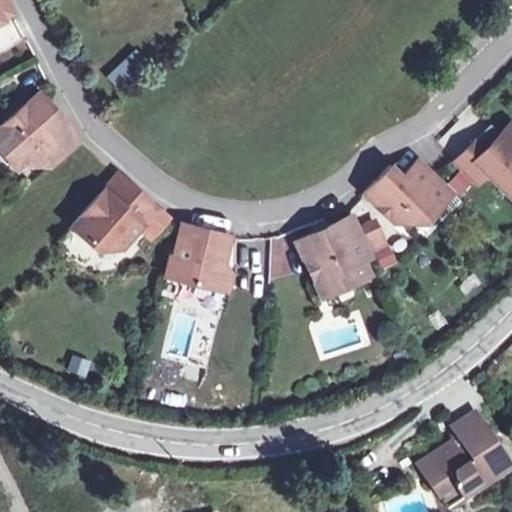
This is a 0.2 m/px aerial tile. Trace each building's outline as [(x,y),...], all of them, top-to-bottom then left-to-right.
[(12,12),(5,0),(0,0),(0,18),(12,12)] [(120,94),(150,66),(134,49),(105,77),(120,94)] [(21,162),(35,150),(48,166),(79,139),(39,93),(0,124),(0,151),(8,161),(21,162)] [(453,160),(475,181),(485,171),(507,194),(511,188),(511,126),(508,123),(497,134),(484,148),(475,138),(453,160)] [(475,138),(484,148),(497,134),(488,125),(475,138)] [(450,192),(416,159),(401,174),(389,165),(361,193),(391,222),(410,221),(423,208),(429,213),(450,192)] [(117,174),(112,179),(136,200),(141,195),(117,174)] [(136,200),(112,179),(70,226),(96,249),(120,248),(138,227),(154,208),(155,207),(141,195),(136,200)] [(166,218),(154,208),(138,227),(151,237),(166,218)] [(314,232),(294,241),(313,282),(322,278),(342,286),(367,273),(361,259),(368,256),(349,215),(325,227),(327,231),(315,236),(314,232)] [(229,235),(179,222),(171,256),(169,255),(164,275),(215,288),(220,270),(229,235)] [(376,224),(362,230),(369,246),(383,240),(376,224)] [(230,273),(220,270),(215,288),(225,291),(230,273)] [(322,278),(313,282),(319,296),(342,286),(322,278)] [(86,378),(91,361),(71,356),(66,373),(86,378)] [(506,462),(472,409),(450,424),(457,435),(416,462),(444,504),(506,462)] [(0,506),(0,511),(11,511),(7,503),(0,506)]
